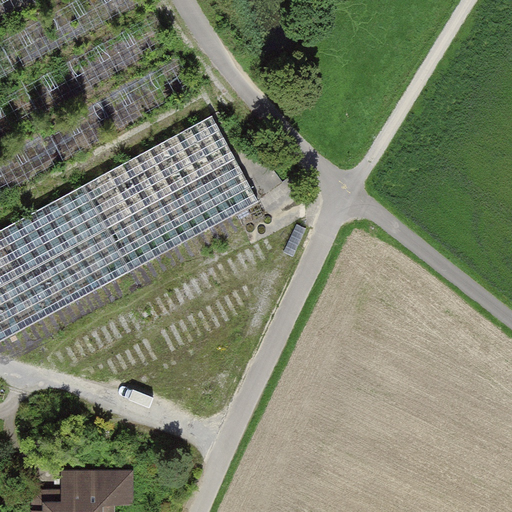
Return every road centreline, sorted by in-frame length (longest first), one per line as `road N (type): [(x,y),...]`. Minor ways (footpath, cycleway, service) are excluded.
road 1 (unclassified): [(344,191),(199,511)]
road 2 (unclassified): [(185,0),(225,61),(344,191)]
road 3 (track): [(469,0),(344,191)]
road 4 (track): [(201,107),(0,215)]
road 5 (unclassified): [(344,191),(511,324)]
